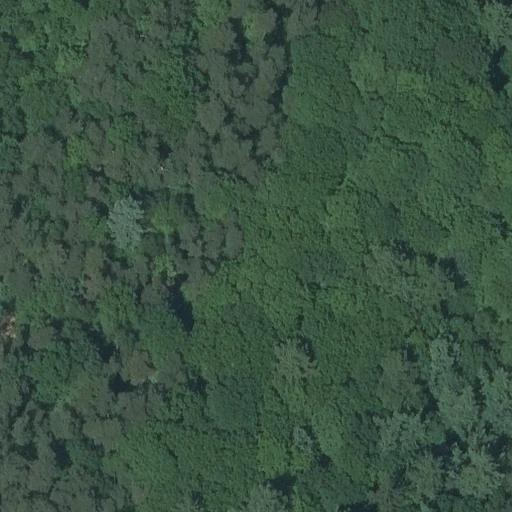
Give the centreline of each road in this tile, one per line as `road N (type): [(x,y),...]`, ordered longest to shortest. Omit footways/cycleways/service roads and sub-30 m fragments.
road 1 (track): [(166,511),(375,0)]
road 2 (track): [(511,96),(389,0)]
